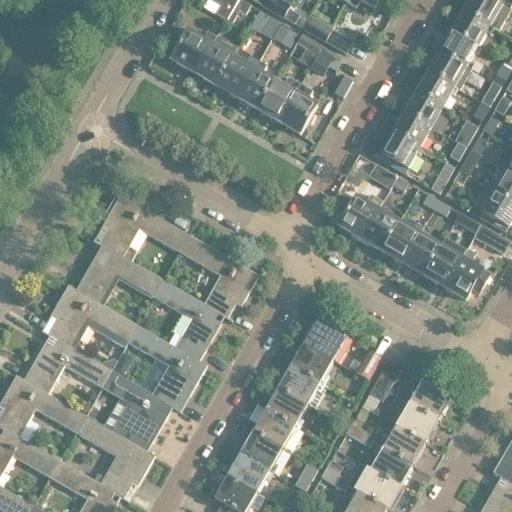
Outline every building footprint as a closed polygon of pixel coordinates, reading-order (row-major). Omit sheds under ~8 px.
[(224,23),(232,9),(236,2),(232,0),(208,0),(207,3),(219,10),(214,18),(224,23)] [(266,0),(246,0),(262,9),(266,0)] [(266,0),(262,9),(283,21),(288,12),(290,8),(279,2),(276,0),(266,0)] [(353,0),(373,11),(378,0),(353,0)] [(510,13),(488,0),(470,0),(463,13),(489,29),(498,34),(510,13)] [(237,1),(236,2),(232,9),(244,16),(249,8),(237,1)] [(283,21),(282,21),(293,28),(299,18),(288,12),(283,21)] [(255,34),(265,17),(258,13),(249,30),(255,34)] [(489,29),(463,13),(451,34),(477,49),(489,29)] [(269,20),(260,36),(268,41),(278,25),(269,20)] [(296,37),(278,27),(271,40),(288,50),(296,37)] [(325,45),(332,33),(330,32),(329,35),(317,29),(312,38),(325,45)] [(169,63),(193,77),(215,39),(207,34),(202,42),(187,33),(185,37),(179,33),(171,47),(177,50),(169,63)] [(352,45),(332,33),(325,45),(345,57),(352,45)] [(477,49),(451,34),(439,54),(466,70),(477,49)] [(215,39),(193,77),(214,89),(231,60),(225,56),(230,47),(215,39)] [(313,61),(314,62),(321,50),(309,43),(304,51),(316,58),(313,61)] [(321,50),(314,62),(335,74),(342,62),(321,50)] [(470,72),(466,70),(439,54),(427,75),(454,90),(459,93),(470,72)] [(231,60),(214,89),(235,102),(257,64),(248,59),(243,67),(231,60)] [(265,68),(257,64),(235,102),(256,114),(273,84),(260,77),(265,68)] [(504,84),(511,70),(511,69),(503,64),(495,78),(504,84)] [(427,75),(416,95),(442,110),(454,90),(427,75)] [(256,114),(277,126),(299,87),(287,80),(282,89),(273,84),(256,114)] [(492,104),(500,90),(491,85),(483,99),(492,104)] [(299,87),(277,126),(298,138),(316,109),(306,103),(311,94),(299,87)] [(430,131),(442,110),(416,95),(404,115),(430,131)] [(502,118),(510,104),(501,99),(492,113),(502,118)] [(481,124),(489,110),(480,105),(472,119),(481,124)] [(404,115),(392,136),(419,151),(430,131),(404,115)] [(490,138),(498,124),(489,119),(481,133),(490,138)] [(469,145),(477,130),(468,125),(460,139),(469,145)] [(380,157),(406,172),(419,151),(392,136),(380,157)] [(479,159),(487,145),(477,139),(469,153),(479,159)] [(457,165),(465,151),(456,145),(448,159),(457,165)] [(467,179),(475,165),(465,160),(457,174),(467,179)] [(446,185),(454,171),(445,166),(436,180),(446,185)] [(393,189),(398,181),(375,168),(368,180),(389,192),(391,188),(393,189)] [(511,204),(511,177),(504,173),(493,194),(511,204)] [(407,186),(398,181),(393,189),(403,195),(407,186)] [(507,230),(511,220),(511,204),(493,194),(480,215),(507,230)] [(340,231),(361,243),(379,213),(377,212),(381,204),(369,197),(365,205),(358,201),(340,231)] [(434,213),(440,204),(427,197),(421,206),(434,213)] [(130,205),(119,199),(93,245),(101,250),(129,266),(135,255),(126,250),(136,233),(177,256),(187,238),(145,214),(148,208),(133,200),(130,205)] [(450,210),(440,204),(434,213),(444,219),(450,210)] [(400,225),(379,213),(361,243),(382,255),(400,225)] [(454,225),(463,230),(469,221),(459,215),(454,225)] [(472,240),(473,241),(481,228),(469,221),(463,230),(474,237),(472,240)] [(382,255),(403,267),(420,237),(400,225),(382,255)] [(508,244),(481,228),(473,241),(501,257),(508,244)] [(403,267),(423,279),(441,249),(420,237),(403,267)] [(187,238),(177,256),(218,280),(202,308),(223,321),(231,325),(258,279),(187,238)] [(423,279),(444,291),(466,253),(446,241),(441,249),(423,279)] [(161,285),(129,266),(101,250),(75,295),(98,308),(114,281),(151,302),(161,285)] [(465,304),(471,294),(478,298),(489,278),(470,266),(475,258),(466,253),(444,291),(465,304)] [(223,321),(202,308),(161,285),(151,302),(189,324),(173,351),(197,365),(223,321)] [(49,340),(68,352),(85,324),(125,348),(136,330),(98,308),(75,295),(66,290),(40,335),(49,340)] [(308,339),(299,334),(295,342),(335,365),(348,343),(316,324),(308,339)] [(125,348),(165,372),(149,399),(171,412),(179,416),(205,370),(197,365),(173,351),(136,330),(125,348)] [(99,370),(68,352),(49,340),(24,384),(46,398),(63,371),(100,392),(109,376),(99,370)] [(298,354),(290,369),(322,387),(335,365),(295,342),(290,350),(298,354)] [(367,355),(355,376),(368,383),(379,362),(367,355)] [(102,365),(99,370),(109,376),(116,364),(112,362),(102,365)] [(399,374),(385,366),(372,387),(387,395),(399,374)] [(115,367),(110,376),(119,382),(124,373),(115,367)] [(274,378),(269,387),(309,410),(322,387),(290,369),(282,383),(274,378)] [(137,414),(122,442),(146,455),(171,412),(149,399),(119,382),(110,376),(109,376),(100,392),(137,414)] [(0,432),(17,442),(32,415),(73,438),(84,419),(46,398),(24,384),(16,380),(0,406),(0,432)] [(450,402),(420,384),(406,407),(437,425),(450,402)] [(264,395),(272,399),(263,414),(296,433),(309,410),(269,387),(264,395)] [(387,395),(372,387),(366,397),(381,406),(387,395)] [(424,447),(437,425),(406,407),(394,429),(424,447)] [(343,427),(350,415),(340,409),(333,421),(343,427)] [(247,424),(243,432),(283,455),(296,433),(263,414),(255,429),(247,424)] [(73,438),(114,462),(103,480),(98,488),(119,500),(127,505),(153,460),(146,455),(122,442),(84,419),(73,438)] [(357,443),(362,433),(351,426),(345,436),(357,443)] [(411,469),(424,447),(394,429),(381,452),(411,469)] [(0,483),(13,461),(50,482),(59,466),(49,461),(17,442),(0,432),(0,483)] [(246,444),(238,458),(271,477),(283,455),(243,432),(239,439),(246,444)] [(374,440),(362,433),(357,443),(368,450),(374,440)] [(511,439),(500,461),(505,464),(497,478),(499,479),(511,486),(511,439)] [(399,492),(411,469),(381,452),(368,474),(399,492)] [(59,466),(62,460),(53,455),(49,461),(59,466)] [(222,468),(218,476),(258,499),(271,477),(238,458),(230,472),(222,468)] [(86,503),(81,511),(112,511),(119,500),(98,488),(92,485),(59,466),(50,482),(86,503)] [(299,482),(308,487),(316,473),(307,467),(299,482)] [(331,487),(337,477),(325,470),(320,480),(331,487)] [(368,474),(355,496),(382,511),(386,511),(399,492),(368,474)] [(96,476),(92,485),(98,488),(103,480),(96,476)] [(221,507),(218,511),(250,511),(258,499),(218,476),(213,484),(220,488),(212,502),(221,507)] [(348,484),(337,477),(331,487),(343,494),(348,484)] [(511,511),(511,486),(499,479),(480,511),(511,511)] [(0,511),(32,511),(33,510),(0,490),(0,511)] [(382,511),(355,496),(345,511),(382,511)] [(290,499),(284,509),(288,511),(292,511),(297,503),(290,499)]
